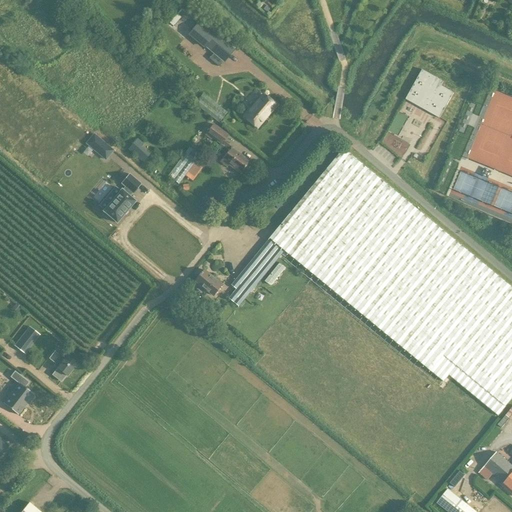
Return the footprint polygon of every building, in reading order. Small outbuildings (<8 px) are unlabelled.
[(235,49),(200,20),(189,33),(214,54),(210,59),(219,67),(223,62),(235,49)] [(444,85),(446,80),(424,68),(407,99),(442,117),(456,91),(444,85)] [(217,123),(226,114),(206,93),(197,102),(217,123)] [(244,118),(256,128),(275,106),(263,95),(244,118)] [(224,142),(228,137),(213,126),(206,136),(219,145),(221,146),(224,142)] [(94,135),(93,136),(86,145),(105,161),(114,152),(108,147),(98,139),(94,135)] [(152,153),(137,139),(129,149),(144,163),(152,153)] [(231,148),(224,142),(221,146),(219,145),(218,148),(226,153),(219,162),(226,167),(228,164),(239,173),(248,162),(231,148)] [(184,175),(193,181),(206,162),(198,157),(200,154),(189,147),(169,176),(179,183),(184,175)] [(230,286),(236,291),(229,300),(238,308),(284,252),(442,383),(448,375),(498,416),(505,407),(504,405),(511,395),(511,287),(344,148),(277,229),(230,286)] [(115,187),(99,206),(104,210),(104,211),(103,212),(104,212),(105,213),(103,215),(110,221),(112,219),(116,222),(117,223),(117,222),(123,215),(128,209),(134,202),(135,201),(134,201),(129,196),(132,193),(133,193),(141,184),(128,174),(121,183),(126,188),(123,192),(122,191),(121,190),(120,191),(121,191),(120,191),(115,187)] [(205,271),(196,282),(213,296),(222,285),(205,271)] [(39,334),(28,326),(14,345),(24,353),(39,334)] [(60,382),(65,376),(66,376),(76,364),(66,356),(66,357),(57,349),(49,359),(59,366),(52,375),(60,382)] [(19,384),(3,404),(18,415),(34,395),(25,388),(29,382),(14,371),(10,377),(19,384)] [(0,439),(0,456),(8,446),(0,439)] [(511,466),(497,453),(485,466),(491,472),(493,474),(504,483),(502,485),(511,494),(511,466)] [(462,470),(452,482),(457,487),(467,474),(462,470)] [(449,511),(477,511),(460,497),(449,511)] [(20,511),(39,511),(28,503),(20,511)]
